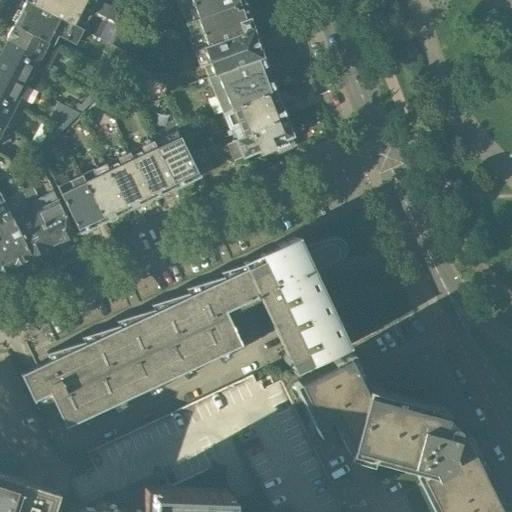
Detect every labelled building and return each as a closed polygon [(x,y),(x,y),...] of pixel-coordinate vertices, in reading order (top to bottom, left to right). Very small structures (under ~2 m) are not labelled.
[(112,8),(97,1),(97,0),(26,0),(26,1),(83,30),(103,41),(116,16),(112,8)] [(243,0),(175,0),(179,10),(183,9),(187,23),(244,1),(243,0)] [(83,30),(26,1),(13,25),(47,42),(53,32),(75,44),(83,30)] [(243,3),(244,1),(187,23),(191,36),(189,37),(193,50),(195,50),(252,27),(248,17),(243,3)] [(8,41),(5,47),(37,64),(48,43),(47,42),(13,25),(6,39),(8,41)] [(251,29),(252,27),(195,50),(200,65),(210,61),(214,74),(262,56),(251,29)] [(37,64),(5,47),(0,56),(0,71),(26,85),(37,64)] [(266,66),(262,56),(214,74),(208,76),(223,111),(274,88),(266,66)] [(0,98),(15,106),(26,85),(0,71),(0,98)] [(281,107),(274,88),(223,111),(234,137),(243,133),(285,116),(282,107),(281,107)] [(80,113),(98,95),(92,92),(75,110),(80,113)] [(15,106),(0,98),(0,125),(4,127),(15,106)] [(292,147),(293,143),(285,116),(243,133),(244,137),(237,140),(243,156),(260,149),(262,153),(274,148),(275,150),(279,152),(292,147)] [(62,130),(69,124),(56,117),(52,125),(62,130)] [(177,128),(152,140),(175,187),(176,186),(180,188),(187,184),(189,180),(199,175),(188,152),(178,131),(180,129),(178,123),(175,125),(177,128)] [(62,130),(52,125),(41,146),(45,148),(62,130)] [(165,191),(175,187),(152,140),(129,151),(151,198),(157,199),(163,196),(165,191)] [(203,145),(188,152),(199,175),(213,168),(203,145)] [(141,203),(151,198),(129,151),(105,162),(128,209),(129,208),(133,210),(140,207),(141,203)] [(116,218),(118,214),(128,209),(105,162),(81,174),(104,221),(105,220),(109,222),(116,218)] [(94,225),(104,221),(81,174),(57,186),(80,232),(82,231),(86,233),(92,230),(94,225)] [(32,185),(25,189),(30,199),(37,196),(32,185)] [(32,258),(32,256),(14,221),(10,211),(0,191),(0,272),(13,266),(32,258)] [(75,234),(57,199),(36,210),(52,243),(59,239),(61,241),(75,234)] [(52,243),(36,210),(14,221),(32,256),(47,249),(45,246),(52,243)] [(257,259),(248,261),(263,292),(298,368),(293,370),(293,371),(346,347),(345,346),(344,346),(309,270),(321,265),(322,266),(339,258),(341,257),(342,255),(344,254),(345,252),(345,251),(346,249),(346,247),(345,245),(345,243),(344,241),(343,240),(342,239),(340,237),(338,237),(337,236),(335,236),(333,236),(331,236),(298,246),(294,236),(276,244),(277,245),(266,250),(267,251),(255,254),(257,259)] [(263,292),(248,261),(220,270),(221,275),(185,286),(186,292),(150,303),(152,308),(115,319),(117,324),(81,335),(82,340),(46,352),(48,359),(28,368),(20,372),(36,407),(44,403),(52,399),(64,425),(240,343),(225,310),(263,292)] [(423,478),(440,511),(502,511),(464,436),(452,439),(455,429),(455,428),(455,427),(454,425),(454,424),(453,423),(452,422),(451,422),(450,422),(448,422),(447,422),(446,422),(445,423),(444,424),(444,425),(442,431),(438,430),(443,412),(373,393),(365,391),(346,355),(297,380),(318,422),(313,424),(318,434),(319,435),(320,436),(321,436),(323,436),(324,436),(325,436),(326,436),(327,435),(328,434),(329,433),(329,431),(330,431),(339,448),(350,443),(349,445),(359,447),(428,466),(430,460),(434,460),(435,460),(440,469),(423,478)] [(260,373),(136,431),(144,448),(126,456),(139,484),(157,475),(162,485),(143,484),(142,509),(77,506),(80,511),(324,511),(330,466),(290,380),(272,389),(270,384),(266,386),(260,373)] [(0,511),(48,511),(56,488),(0,470),(0,511)]
